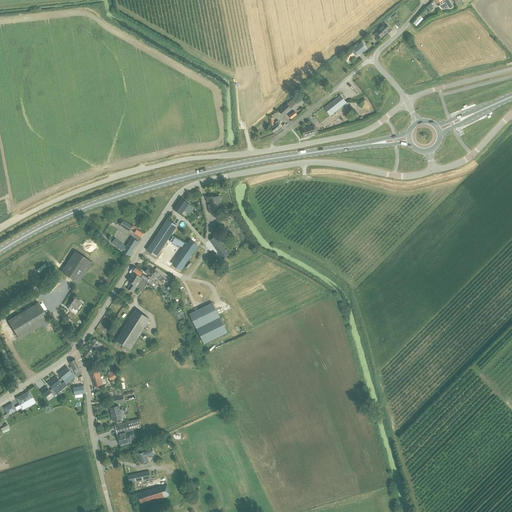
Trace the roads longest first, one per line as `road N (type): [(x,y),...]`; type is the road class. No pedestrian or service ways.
road 1 (primary): [(0,252),(66,215),(165,181),(353,146)]
road 2 (unclassified): [(0,230),(124,173),(271,147)]
road 3 (residential): [(75,351),(180,192),(229,175)]
road 4 (unclassified): [(229,175),(316,160),(402,176),(433,169)]
road 5 (tertiary): [(110,511),(88,381),(75,351)]
road 6 (unclassified): [(406,101),(359,133),(271,147)]
road 7 (unclassified): [(271,147),(372,59)]
